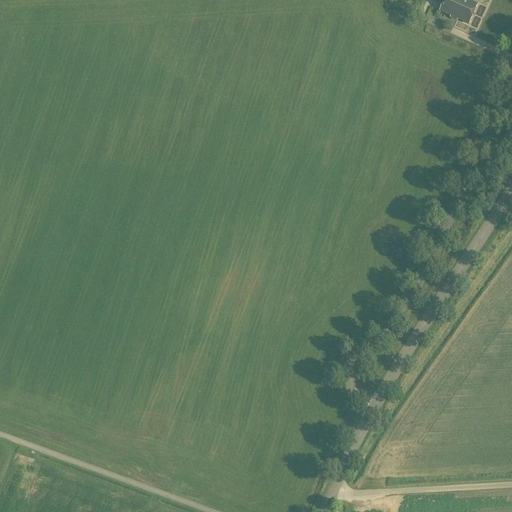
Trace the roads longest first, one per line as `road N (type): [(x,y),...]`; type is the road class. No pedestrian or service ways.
road 1 (tertiary): [(333,489),(403,356),(511,185)]
road 2 (unclassified): [(212,511),(0,433)]
road 3 (unclassified): [(333,489),(511,486)]
